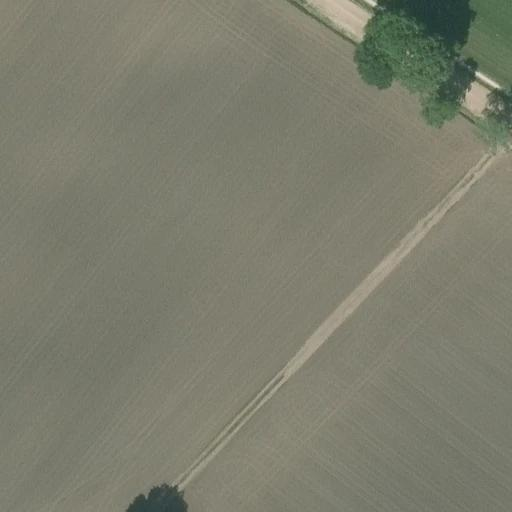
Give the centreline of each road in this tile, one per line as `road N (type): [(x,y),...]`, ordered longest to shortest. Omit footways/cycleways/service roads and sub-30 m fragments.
road 1 (track): [(511,129),(145,511)]
road 2 (track): [(511,120),(334,0)]
